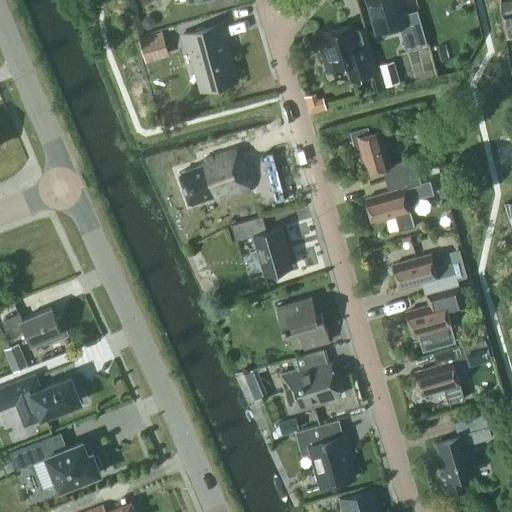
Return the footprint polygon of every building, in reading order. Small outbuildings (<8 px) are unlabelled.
[(403,15),(398,0),(366,0),(376,33),(399,26),(406,49),(426,43),(417,11),(403,15)] [(186,51),(193,49),(197,66),(195,67),(201,88),(236,78),(220,24),(181,35),(186,51)] [(325,43),(320,44),(328,72),(336,70),(335,67),(346,64),(351,79),(376,72),(368,45),(356,49),(350,25),(322,33),(325,43)] [(139,38),(146,62),(169,55),(162,31),(139,38)] [(396,68),(381,73),(385,85),(399,81),(396,68)] [(383,168),(386,179),(417,170),(414,158),(390,164),(380,128),(369,132),(368,126),(350,131),(352,140),(349,141),(352,153),(360,150),(366,172),(383,168)] [(179,172),(189,204),(215,195),(217,201),(246,191),(245,190),(250,189),(236,148),(203,160),(204,164),(179,172)] [(386,179),(390,191),(365,198),(372,222),(395,215),(399,229),(398,229),(399,230),(415,226),(414,224),(413,225),(408,208),(416,198),(434,193),(434,192),(433,192),(430,180),(421,182),(417,170),(386,179)] [(231,224),(235,240),(253,235),(265,274),(291,266),(280,226),(267,230),(262,215),(231,224)] [(430,253),(393,264),(400,288),(424,281),(427,292),(458,283),(457,279),(467,276),(462,259),(452,262),(434,267),(430,253)] [(431,304),(407,311),(413,335),(417,333),(429,330),(433,346),(455,339),(450,324),(447,313),(461,309),(465,307),(461,295),(458,283),(427,292),(431,304)] [(283,330),(298,326),(304,348),(329,340),(321,313),(316,314),(311,296),(276,306),(283,330)] [(56,319),(51,306),(21,318),(19,313),(3,320),(9,334),(25,328),(32,343),(43,338),(44,342),(66,333),(60,318),(56,319)] [(4,348),(13,370),(27,365),(18,343),(4,348)] [(447,402),(448,403),(464,398),(464,397),(463,397),(459,384),(452,360),(470,355),(467,343),(436,352),(439,364),(415,371),(422,395),(444,388),(448,402),(447,402)] [(331,362),(315,366),(314,363),(280,373),(291,412),(325,402),(325,399),(340,394),(331,362)] [(0,405),(16,399),(25,422),(78,400),(69,377),(34,391),(29,379),(26,380),(26,379),(0,389),(0,405)] [(440,475),(446,494),(464,488),(461,476),(474,472),(466,444),(491,437),(484,413),(454,422),(458,435),(436,442),(445,473),(440,475)] [(280,422),(283,434),(299,429),(296,418),(280,422)] [(326,439),(321,423),(296,431),(302,455),(311,452),(321,487),(354,477),(347,450),(349,450),(345,434),(326,439)] [(18,468),(35,461),(47,457),(60,489),(100,473),(99,469),(103,467),(98,454),(94,455),(92,451),(88,453),(82,441),(59,450),(53,435),(11,452),(18,468)] [(374,511),(374,510),(380,508),(374,488),(339,497),(343,511),(374,511)] [(135,511),(131,501),(106,511),(103,504),(83,511),(135,511)]
